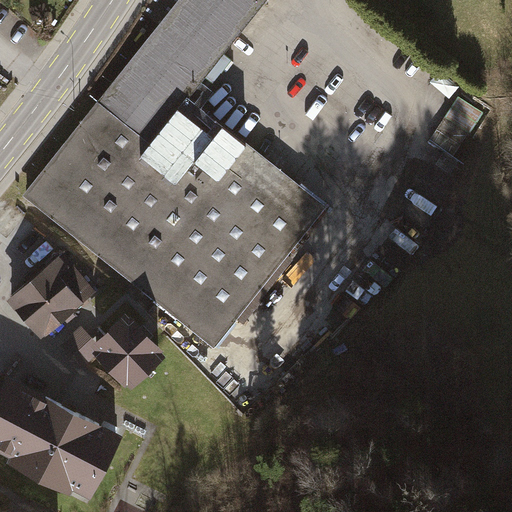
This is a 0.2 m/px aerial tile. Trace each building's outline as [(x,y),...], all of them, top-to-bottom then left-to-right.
[(171,0),(20,198),(220,350),(326,211),(185,103),(264,0),(171,0)] [(461,140),(481,103),(460,91),(440,128),(461,140)] [(8,293),(43,335),(97,289),(64,250),(62,253),(59,250),(8,293)] [(125,307),(94,336),(83,324),(62,344),(83,367),(98,353),(125,382),(127,379),(131,383),(167,350),(163,346),(165,344),(135,312),(133,314),(125,307)] [(73,484),(91,493),(124,430),(8,370),(0,384),(0,446),(11,452),(8,457),(71,489),(73,484)]
